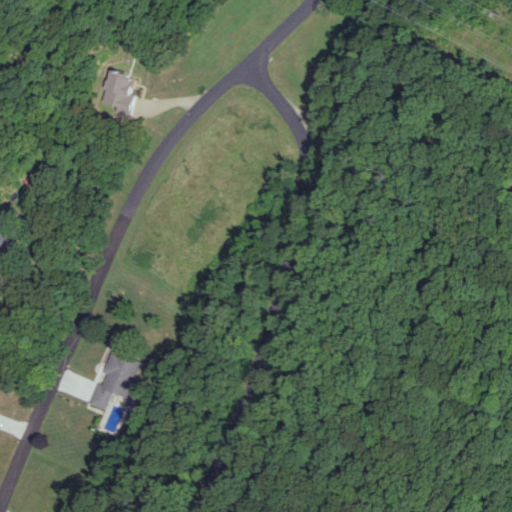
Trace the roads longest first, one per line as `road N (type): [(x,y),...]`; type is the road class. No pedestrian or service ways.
road 1 (residential): [(0,502),(150,165),(308,0)]
road 2 (residential): [(246,61),(310,147),(307,201),(248,393),(200,511)]
